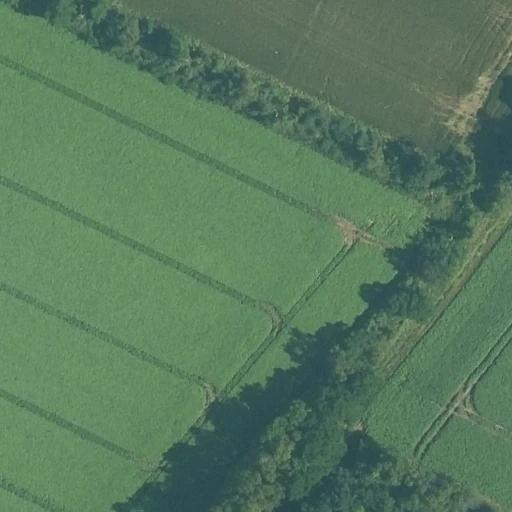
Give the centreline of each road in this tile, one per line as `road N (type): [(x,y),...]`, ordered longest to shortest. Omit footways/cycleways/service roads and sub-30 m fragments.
road 1 (track): [(282,511),(511,210)]
road 2 (track): [(337,446),(467,511)]
